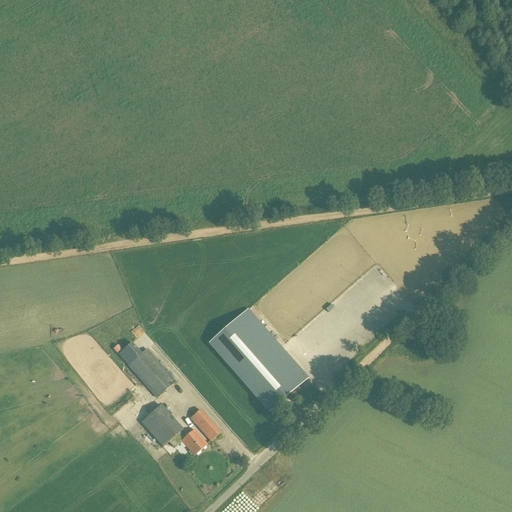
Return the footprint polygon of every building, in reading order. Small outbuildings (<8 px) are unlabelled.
[(209,345),(269,413),(308,378),(248,310),(209,345)] [(144,326),(136,332),(140,337),(147,332),(144,326)] [(157,400),(176,383),(147,349),(128,367),(157,400)] [(187,438),(182,432),(184,430),(162,405),(141,423),(163,449),(169,443),(174,449),(182,442),(194,456),(207,445),(195,431),(187,438)] [(211,443),(222,433),(201,410),(190,419),(211,443)]
